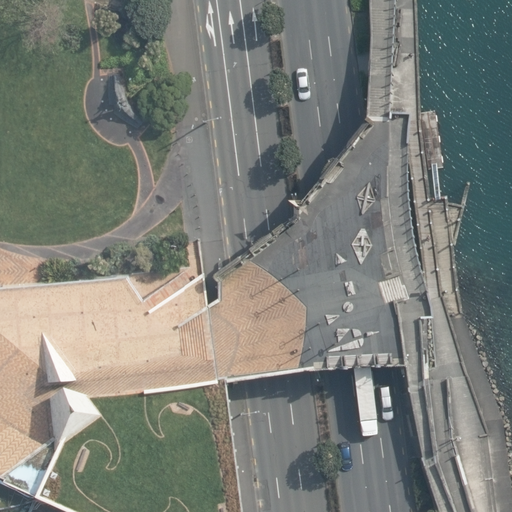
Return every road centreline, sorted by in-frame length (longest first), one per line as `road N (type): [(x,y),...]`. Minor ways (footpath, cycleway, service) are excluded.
road 1 (primary): [(311,0),(383,511)]
road 2 (primary): [(295,511),(224,0)]
